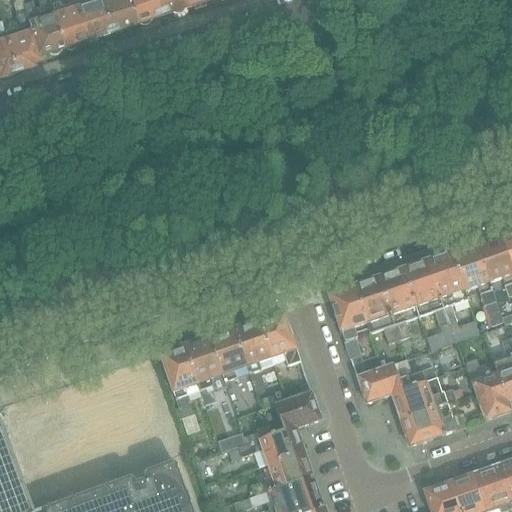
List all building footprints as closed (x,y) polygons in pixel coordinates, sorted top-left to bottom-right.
[(65,0),(69,10),(53,16),(65,51),(90,42),(76,0),(65,0)] [(76,0),(90,42),(114,35),(102,0),(101,0),(87,5),(85,0),(76,0)] [(102,0),(114,35),(139,26),(130,0),(102,0)] [(130,0),(139,26),(163,18),(156,0),(130,0)] [(156,0),(163,18),(188,10),(184,0),(156,0)] [(184,0),(188,10),(214,1),(213,0),(184,0)] [(24,7),(26,16),(40,59),(65,51),(53,16),(39,21),(33,4),(24,7)] [(22,36),(8,40),(18,75),(34,69),(33,67),(42,64),(26,16),(17,18),(20,27),(19,27),(22,36)] [(0,78),(1,78),(2,80),(18,75),(8,40),(0,42),(0,78)] [(511,234),(511,235),(506,237),(504,239),(502,239),(502,238),(501,239),(511,271),(511,234)] [(477,247),(476,247),(490,285),(501,281),(508,300),(511,299),(511,301),(511,271),(501,239),(492,242),(491,244),(488,243),(482,245),(480,248),(478,247),(477,247)] [(496,304),(490,285),(476,247),(468,250),(467,252),(463,252),(458,254),(456,256),(453,256),(453,255),(452,256),(468,303),(481,298),(484,309),(496,304)] [(469,303),(468,303),(452,256),(449,257),(445,256),(439,258),(438,261),(427,264),(449,327),(457,324),(452,309),(469,303)] [(403,273),(420,321),(435,315),(447,349),(455,346),(449,327),(427,264),(416,268),(413,267),(407,269),(405,272),(403,273)] [(420,321),(403,273),(400,274),(397,273),(391,275),(389,278),(379,281),(400,343),(410,340),(405,326),(420,321)] [(400,343),(379,281),(367,285),(364,284),(358,286),(356,289),(354,290),(367,328),(371,337),(384,333),(389,347),(400,343)] [(367,328),(354,290),(332,297),(330,301),(350,361),(360,358),(354,342),(358,340),(355,332),(367,328)] [(274,317),(258,323),(273,368),(285,363),(287,369),(300,364),(285,319),(281,317),(275,319),(274,317)] [(273,368),(258,323),(233,331),(249,375),(249,377),(261,373),(261,372),(273,368)] [(249,375),(233,331),(209,339),(226,386),(230,400),(235,398),(230,384),(238,381),(237,380),(249,375)] [(226,386),(209,339),(206,341),(205,339),(195,342),(196,344),(185,348),(200,392),(205,408),(216,404),(213,394),(214,394),(213,391),(226,386)] [(511,340),(501,344),(508,362),(493,367),(497,378),(510,414),(511,413),(511,340)] [(200,392),(185,348),(182,349),(181,347),(171,350),(172,352),(160,357),(166,376),(183,419),(194,415),(187,397),(190,396),(200,392)] [(381,371),(377,359),(352,368),(357,380),(381,371)] [(484,383),(477,362),(466,366),(472,386),(482,414),(485,423),(510,414),(497,378),(484,383)] [(405,363),(393,367),(381,371),(357,380),(365,404),(369,406),(392,398),(425,386),(421,374),(411,378),(405,363)] [(438,381),(425,386),(392,398),(400,422),(447,407),(455,404),(455,403),(466,399),(463,391),(452,395),(451,392),(442,396),(438,381)] [(320,419),(311,396),(275,409),(280,423),(256,431),(260,443),(295,431),(318,424),(320,419)] [(273,397),(259,402),(262,412),(277,407),(273,397)] [(449,414),(447,407),(400,422),(408,446),(413,448),(467,429),(462,415),(452,418),(450,413),(449,414)] [(485,423),(482,414),(471,418),(474,426),(485,423)] [(199,433),(195,417),(183,421),(188,437),(199,433)] [(0,511),(191,511),(190,507),(191,507),(190,503),(189,504),(188,504),(187,500),(188,499),(187,496),(186,496),(175,466),(173,466),(172,466),(146,475),(146,476),(144,477),(146,482),(135,486),(133,481),(130,482),(130,481),(104,491),(104,492),(102,492),(102,491),(75,501),(76,502),(74,502),(47,511),(45,511),(46,511),(45,511),(33,511),(32,511),(31,511),(30,507),(31,506),(24,488),(23,488),(23,486),(24,486),(14,459),(13,460),(13,458),(4,431),(3,432),(0,423),(0,511)] [(304,456),(295,431),(260,443),(239,450),(242,460),(254,456),(259,471),(267,468),(304,456)] [(312,479),(304,456),(267,468),(273,483),(253,490),(257,499),(312,479)] [(511,511),(511,464),(496,470),(510,511),(511,511)] [(510,511),(496,470),(473,478),(484,511),(510,511)] [(484,511),(473,478),(449,486),(457,511),(484,511)] [(318,511),(323,511),(312,479),(257,499),(248,502),(234,507),(235,511),(246,511),(251,511),(272,504),(274,509),(268,511),(267,511),(318,511)] [(457,511),(449,486),(428,493),(426,498),(430,511),(457,511)]
